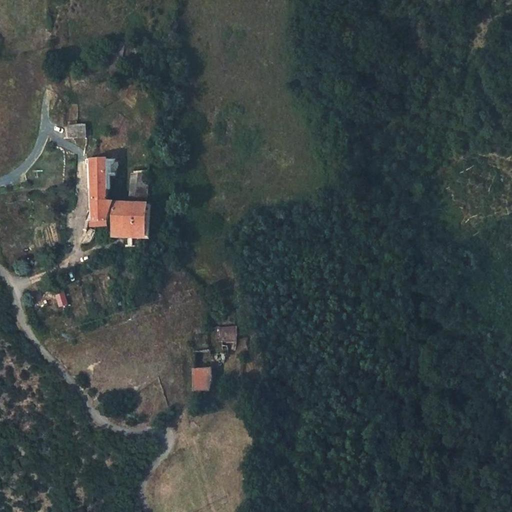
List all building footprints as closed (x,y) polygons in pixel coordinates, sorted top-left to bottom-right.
[(86,138),(85,124),(67,125),(67,139),(86,138)] [(137,223),(136,200),(120,200),(111,199),(110,157),(85,157),(89,223),(116,223),(137,223)] [(130,192),(149,192),(149,172),(130,173),(130,192)] [(156,203),(136,200),(137,223),(116,223),(114,237),(154,239),(156,203)] [(64,292),(54,295),(58,308),(68,305),(64,292)] [(220,344),(236,343),(236,326),(219,327),(220,344)] [(212,335),(198,335),(199,348),(213,348),(212,335)] [(192,368),(192,392),(210,392),(210,368),(192,368)] [(175,399),(189,396),(186,374),(171,377),(175,399)]
